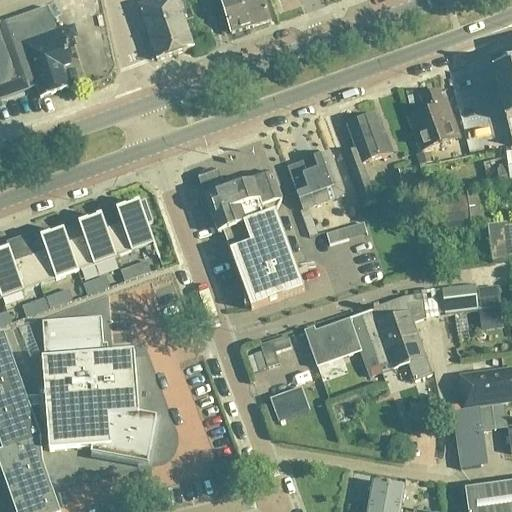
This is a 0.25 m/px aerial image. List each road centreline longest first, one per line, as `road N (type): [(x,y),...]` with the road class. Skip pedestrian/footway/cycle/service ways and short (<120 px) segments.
road 1 (tertiary): [(156,146),(511,18)]
road 2 (residential): [(275,500),(156,146)]
road 3 (tertiary): [(450,0),(144,105)]
road 4 (tertiary): [(0,203),(156,146)]
road 5 (tertiary): [(144,105),(0,157)]
